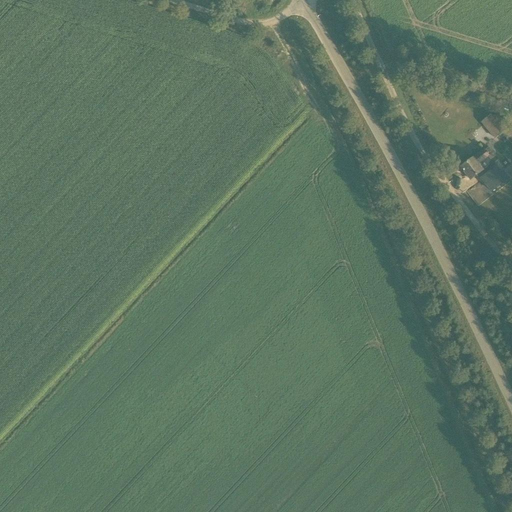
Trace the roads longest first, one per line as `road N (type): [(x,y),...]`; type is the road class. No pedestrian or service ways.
road 1 (unclassified): [(511,409),(305,3)]
road 2 (unclassified): [(458,200),(432,168),(349,0)]
road 3 (unclassified): [(305,3),(255,26),(166,0)]
road 4 (track): [(511,104),(383,68)]
